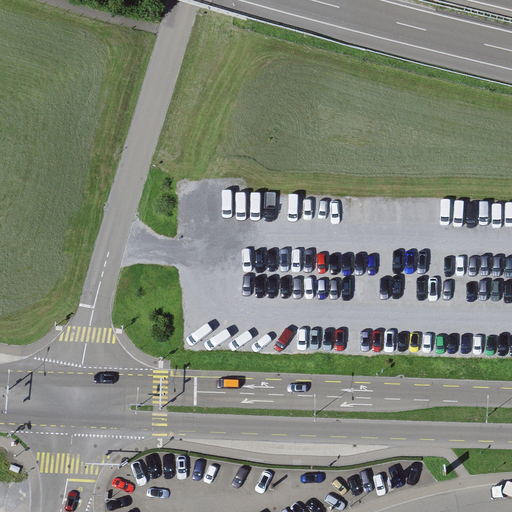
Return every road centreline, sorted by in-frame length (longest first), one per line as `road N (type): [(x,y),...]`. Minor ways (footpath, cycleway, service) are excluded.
road 1 (primary): [(75,418),(511,436)]
road 2 (primary): [(511,399),(78,388)]
road 3 (unclassified): [(78,388),(112,240),(185,0)]
road 4 (motorway): [(307,0),(511,52)]
